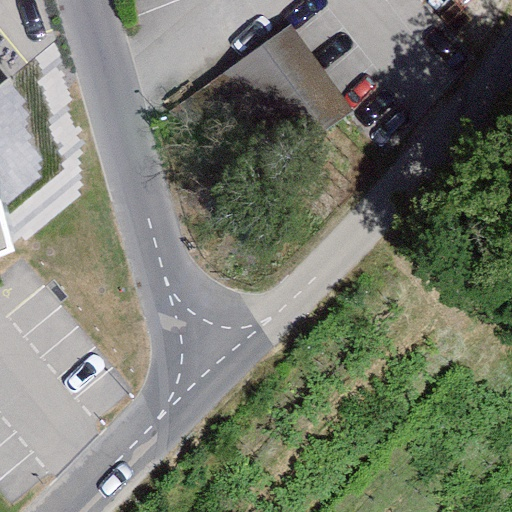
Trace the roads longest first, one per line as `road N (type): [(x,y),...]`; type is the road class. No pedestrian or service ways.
road 1 (unclassified): [(196,373),(358,238),(511,70)]
road 2 (unclassified): [(93,0),(196,373)]
road 3 (unclassified): [(61,511),(196,373)]
